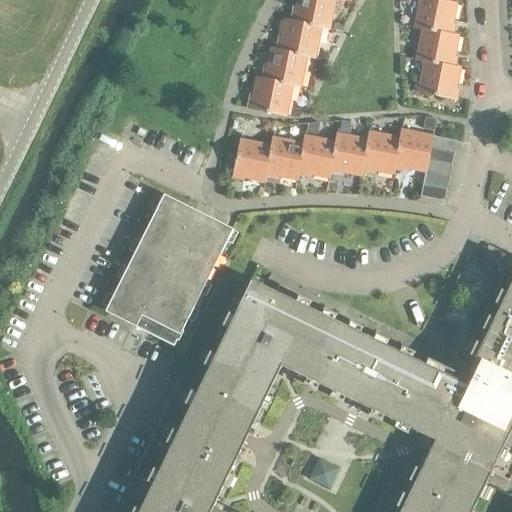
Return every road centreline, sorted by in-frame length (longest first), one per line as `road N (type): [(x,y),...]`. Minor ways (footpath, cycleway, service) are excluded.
road 1 (residential): [(466,217),(362,201),(216,202),(208,181),(226,108),(271,0)]
road 2 (unclassified): [(89,0),(28,127)]
